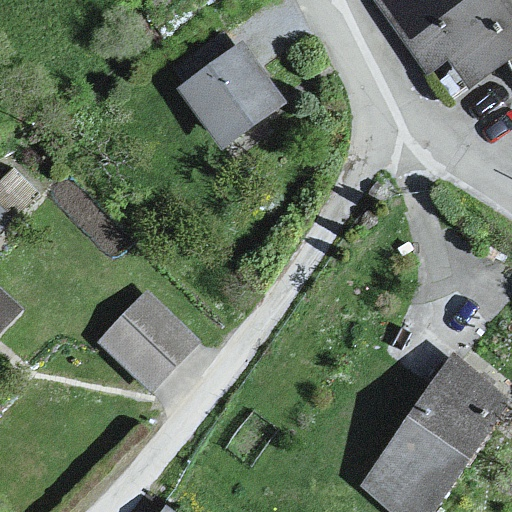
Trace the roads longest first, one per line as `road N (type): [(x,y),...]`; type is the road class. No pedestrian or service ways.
road 1 (residential): [(124,511),(280,303),(390,109)]
road 2 (residential): [(390,109),(511,205)]
road 3 (residential): [(320,0),(390,109)]
